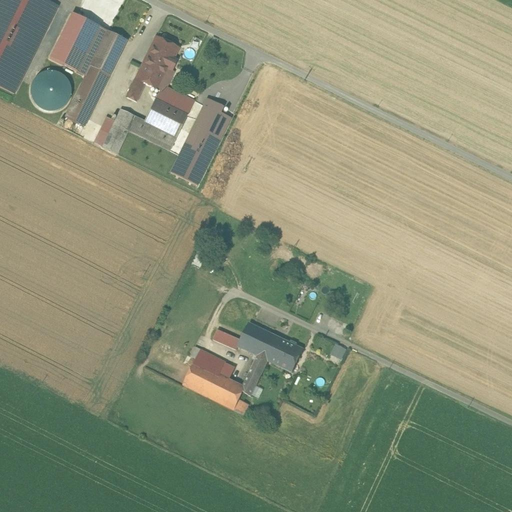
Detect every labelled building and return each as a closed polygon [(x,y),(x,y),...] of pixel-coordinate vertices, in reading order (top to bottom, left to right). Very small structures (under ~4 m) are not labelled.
[(57,7),(42,0),(0,0),(0,87),(13,94),(57,7)] [(99,28),(72,14),(49,59),(77,73),(77,72),(99,28)] [(99,28),(77,72),(86,77),(90,68),(108,32),(99,28)] [(108,32),(90,68),(109,77),(126,41),(108,32)] [(178,49),(155,38),(145,59),(168,70),(178,49)] [(159,92),(144,122),(120,110),(114,122),(106,118),(94,144),(116,155),(128,131),(170,152),(186,118),(187,118),(195,102),(166,88),(173,75),(167,72),(168,70),(145,59),(126,98),(136,103),(145,85),(159,92)] [(109,77),(90,68),(86,77),(77,95),(95,104),(109,77)] [(69,100),(71,92),(69,84),(64,78),(58,73),(50,72),(42,74),(36,78),(32,85),(30,92),(32,100),(36,107),(43,111),(51,112),(58,111),(65,106),(69,100)] [(95,104),(77,95),(65,118),(84,127),(95,104)] [(204,187),(231,117),(224,114),(227,107),(204,98),(174,175),(204,187)] [(175,147),(181,150),(191,130),(185,127),(175,147)] [(199,251),(192,265),(199,269),(206,255),(199,251)] [(276,337),(249,324),(240,342),(237,347),(238,348),(257,357),(264,360),(276,337)] [(240,342),(217,332),(213,340),(236,351),(238,348),(237,347),(240,342)] [(264,360),(268,362),(280,368),(292,374),(303,350),(296,347),(296,344),(291,342),(289,343),(276,337),(264,360)] [(341,360),(345,350),(335,345),(330,355),(341,360)] [(195,347),(190,357),(196,360),(201,350),(195,347)] [(226,363),(201,350),(196,360),(195,363),(220,376),(225,365),(226,363)] [(268,362),(264,360),(257,357),(242,387),(246,388),(243,393),(251,397),(268,362)] [(220,376),(195,363),(183,386),(234,411),(239,401),(243,393),(246,388),(242,387),(229,380),(220,376)] [(234,369),(225,365),(220,376),(229,380),(234,369)] [(244,377),(234,372),(230,379),(240,384),(244,377)] [(248,405),(239,401),(234,411),(243,416),(248,405)]
